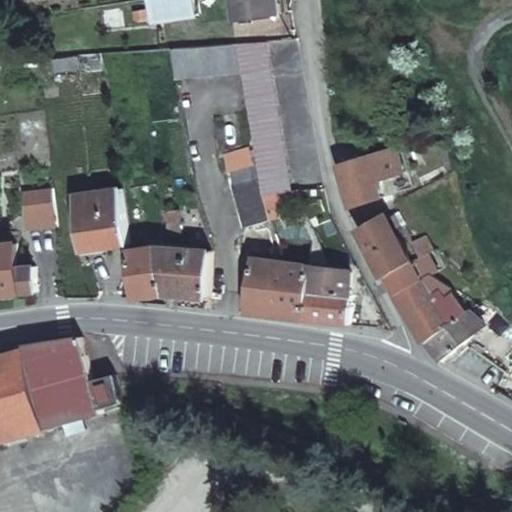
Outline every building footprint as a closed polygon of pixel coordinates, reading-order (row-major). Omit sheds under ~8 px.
[(197,0),(155,0),(159,22),(199,17),(197,0)] [(238,0),(241,18),(282,13),(280,0),(238,0)] [(293,191),(268,40),(239,43),(243,71),(265,194),(293,191)] [(243,71),(239,43),(173,50),(177,77),(243,71)] [(247,228),(274,220),(265,194),(260,179),(258,164),(255,146),(226,153),(230,171),(231,170),(234,189),(247,228)] [(345,170),(355,208),(384,199),(380,182),(403,171),(399,155),(372,163),(345,170)] [(133,244),(125,190),(80,198),(88,251),(133,244)] [(265,194),(274,220),(281,217),(279,208),(295,205),(293,191),(265,194)] [(172,236),(185,237),(187,212),(173,211),(172,236)] [(59,228),(57,213),(39,216),(41,231),(59,228)] [(391,223),(364,239),(387,282),(413,261),(391,223)] [(427,239),(415,246),(420,256),(433,249),(427,239)] [(19,243),(0,244),(0,292),(38,290),(38,265),(21,266),(19,243)] [(163,247),(134,250),(133,250),(139,299),(167,296),(163,247)] [(216,250),(163,247),(167,296),(179,297),(179,306),(205,308),(206,298),(211,298),(216,250)] [(247,311),(305,317),(310,265),(254,258),(247,311)] [(413,261),(387,282),(396,300),(423,280),(413,261)] [(305,317),(352,324),(357,294),(354,271),(310,265),(305,317)] [(420,345),(424,349),(463,319),(463,315),(457,311),(452,307),(444,303),(438,308),(423,280),(396,300),(413,329),(417,338),(420,345)] [(433,358),(442,364),(468,344),(478,329),(463,319),(424,349),(433,358)] [(0,444),(107,413),(107,409),(120,405),(105,405),(98,380),(86,337),(29,345),(30,350),(0,358),(0,444)] [(119,375),(114,376),(123,404),(127,403),(119,375)] [(123,404),(114,376),(98,380),(105,405),(120,405),(123,404)]
